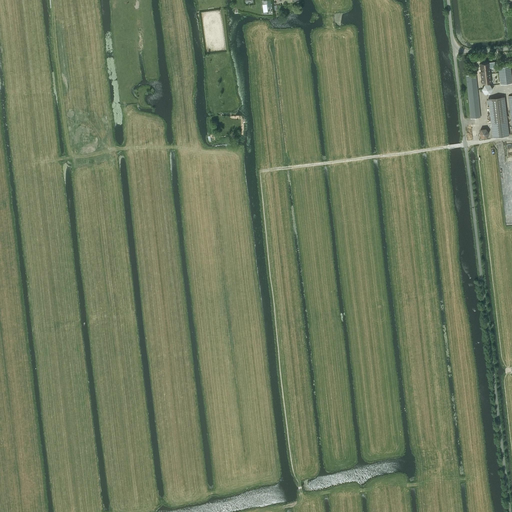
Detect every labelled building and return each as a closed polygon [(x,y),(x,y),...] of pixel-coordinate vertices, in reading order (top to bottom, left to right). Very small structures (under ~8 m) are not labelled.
[(482,83),(491,82),(490,68),(495,67),(495,62),(480,63),(482,83)] [(509,66),(499,67),(501,82),(511,81),(509,66)] [(467,76),(471,119),(481,118),(477,75),(467,76)] [(482,89),(484,94),(490,94),(493,89),(490,84),(484,84),(482,89)] [(504,97),(488,98),(493,137),(509,135),(504,97)] [(478,134),(482,138),(487,138),(489,133),(486,128),(481,129),(478,134)]
